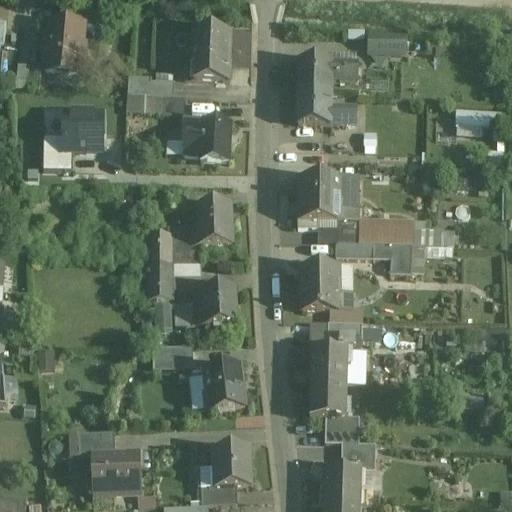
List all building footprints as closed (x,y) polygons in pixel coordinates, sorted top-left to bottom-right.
[(104,12),(61,9),(59,29),(83,31),(83,32),(103,34),(104,12)] [(59,29),(49,28),(45,75),(79,78),(80,61),(83,61),(85,46),(82,46),(83,32),(83,31),(59,29)] [(229,36),(194,34),(193,68),(196,68),(195,85),(229,86),(229,67),(228,67),(229,36)] [(390,39),(368,39),(368,57),(390,57),(390,39)] [(331,65),(299,64),(299,96),(331,97),(331,83),(331,66),(331,65)] [(357,66),(331,66),(331,83),(357,84),(357,66)] [(41,70),(29,69),(27,93),(39,94),(41,70)] [(172,86),(151,85),(151,82),(128,81),(127,99),(162,101),(171,101),(172,86)] [(331,97),(299,96),(298,128),(330,129),(330,127),(330,110),(331,97)] [(162,101),(127,99),(127,117),(161,118),(162,102),(162,101)] [(171,102),(162,102),(161,118),(182,119),(183,102),(171,102)] [(357,111),(330,110),(330,127),(356,128),(357,111)] [(458,114),(459,139),(484,138),(484,130),(498,130),(497,113),(458,114)] [(85,117),(63,117),(63,141),(63,157),(73,157),(79,158),(79,155),(103,156),(103,135),(105,135),(105,116),(85,116),(85,117)] [(230,129),(210,128),(211,123),(202,122),(201,125),(182,124),(180,146),(184,147),(184,160),(200,161),(200,164),(228,166),(230,129)] [(73,157),(63,157),(63,141),(44,141),(43,175),(73,175),(73,157)] [(357,181),(297,181),(297,225),(298,225),(297,233),(317,233),(317,225),(336,226),(357,226),(357,181)] [(230,209),(196,210),(198,239),(192,239),(192,251),(200,251),(232,249),(230,209)] [(413,227),(357,226),(336,226),(335,248),(373,249),(412,250),(413,227)] [(192,230),(168,232),(168,239),(172,239),(172,269),(200,269),(200,251),(192,251),(192,239),(192,230)] [(168,239),(148,239),(148,269),(172,269),(172,239),(168,239)] [(373,249),(335,248),(335,263),(373,264),(373,249)] [(412,250),(373,249),(373,264),(390,264),(389,279),(411,279),(412,250)] [(172,269),(148,269),(148,305),(172,305),(172,269)] [(338,298),(338,271),(302,271),(302,315),(352,315),(352,297),(338,298)] [(234,291),(202,293),(204,315),(197,316),(198,330),(236,327),(234,291)] [(361,329),(328,328),(327,340),(361,341),(361,329)] [(361,341),(327,340),(327,353),(311,353),(310,388),(347,389),(347,370),(342,370),(343,355),(361,356),(361,341)] [(193,351),(153,351),(153,367),(193,366),(193,351)] [(240,369),(204,373),(207,398),(205,398),(207,416),(245,411),(240,369)] [(347,389),(310,388),(310,422),(325,423),(325,437),(359,438),(359,422),(341,422),(341,407),(346,407),(347,389)] [(114,437),(78,439),(79,462),(93,461),(93,460),(115,459),(114,437)] [(359,438),(325,437),(325,448),(342,449),(358,449),(359,438)] [(358,449),(342,449),(341,460),(375,461),(375,449),(358,449)] [(248,452),(214,454),(215,473),(216,491),(216,492),(237,491),(250,490),(248,452)] [(134,470),(129,465),(129,458),(115,459),(93,460),(93,461),(93,477),(91,477),(86,483),(87,494),(92,498),(100,498),(104,494),(110,500),(140,499),(139,469),(134,470)] [(375,461),(341,460),(341,474),(325,473),(324,508),(361,509),(361,491),(356,491),(357,476),(375,476),(375,461)] [(215,473),(200,473),(201,492),(216,491),(215,473)] [(237,491),(216,492),(216,491),(201,492),(201,511),(208,511),(237,510),(237,491)] [(0,500),(0,511),(26,511),(27,503),(0,500)]
